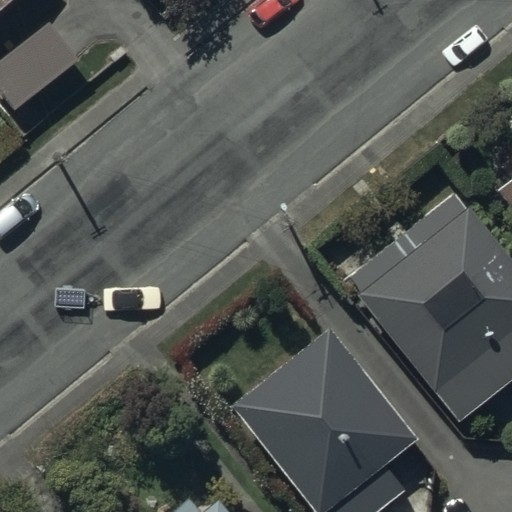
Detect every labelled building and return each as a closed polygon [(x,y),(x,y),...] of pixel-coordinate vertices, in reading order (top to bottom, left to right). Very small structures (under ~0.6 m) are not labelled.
[(43,16),(0,50),(0,79),(13,96),(70,50),(43,16)] [(511,168),(491,186),(511,210),(511,168)] [(511,257),(454,183),(341,271),(453,413),(511,367),(511,257)] [(325,316),(227,396),(320,511),(368,511),(403,485),(381,457),(416,429),(325,316)] [(231,511),(212,489),(196,503),(183,488),(153,511),(231,511)]
